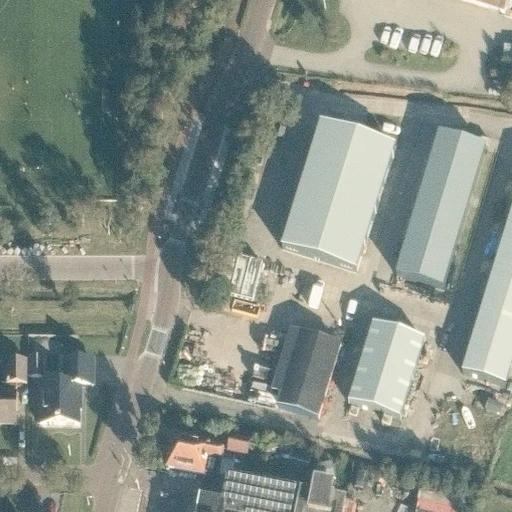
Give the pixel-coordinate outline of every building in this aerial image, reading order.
[(456,0),(504,15),(509,0),(456,0)] [(321,129),(283,252),(357,275),(395,151),(321,129)] [(439,138),(396,279),(443,293),(486,152),(439,138)] [(511,371),(511,218),(464,376),(506,389),(511,371)] [(228,258),(219,296),(252,305),(262,267),(228,258)] [(266,275),(303,287),(307,273),(270,261),(266,275)] [(373,329),(349,407),(400,422),(424,344),(373,329)] [(318,422),(341,349),(293,334),(274,395),(281,398),(278,410),(318,422)] [(40,359),(30,359),(30,371),(40,371),(40,359)] [(27,388),(27,363),(7,363),(7,397),(0,396),(0,426),(15,427),(16,387),(27,388)] [(93,389),(93,364),(65,363),(64,387),(40,387),(39,427),(56,427),(78,428),(79,389),(93,389)] [(230,440),(227,455),(247,459),(250,444),(230,440)] [(221,463),(224,452),(197,447),(197,449),(174,444),(168,470),(202,477),(206,460),(221,463)] [(332,465),(316,469),(320,485),(336,481),(332,465)] [(343,511),(345,503),(331,500),(333,488),(314,485),(312,496),(204,476),(197,511),(343,511)]
